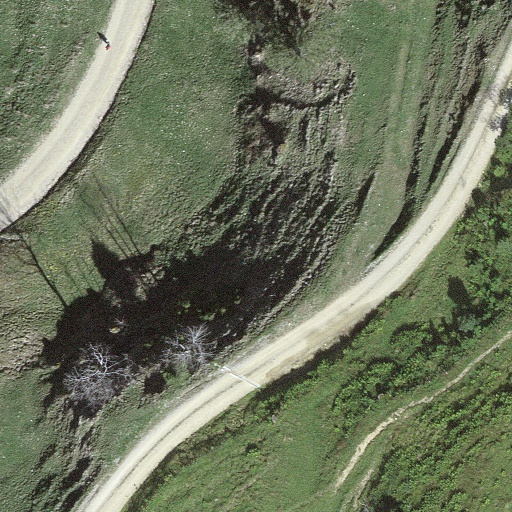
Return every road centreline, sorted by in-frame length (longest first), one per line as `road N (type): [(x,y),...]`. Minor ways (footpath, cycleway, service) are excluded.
road 1 (track): [(511,73),(453,196),(399,262),(329,323),(216,395),(151,450),(102,511)]
road 2 (track): [(0,213),(33,189),(97,97),(136,0)]
